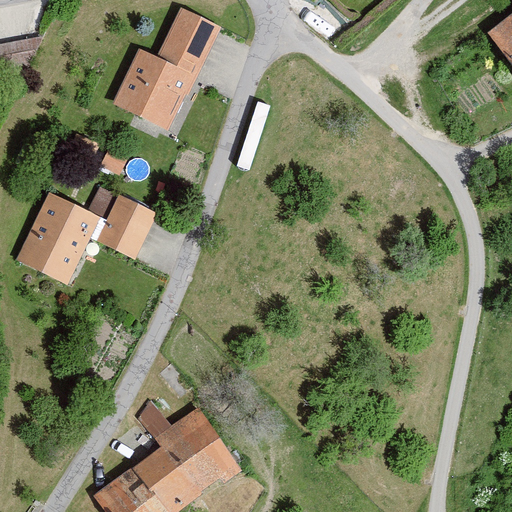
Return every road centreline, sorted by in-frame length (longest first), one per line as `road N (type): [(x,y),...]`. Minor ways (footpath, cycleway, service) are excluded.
road 1 (unclassified): [(275,13),(422,143),(449,174),(467,215),(474,266),(437,511)]
road 2 (residential): [(275,13),(149,345),(50,511)]
